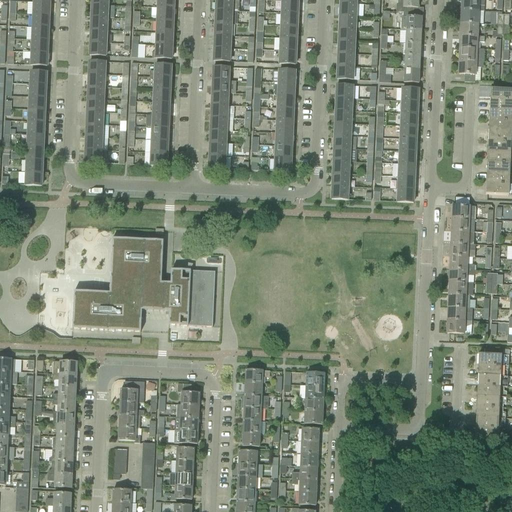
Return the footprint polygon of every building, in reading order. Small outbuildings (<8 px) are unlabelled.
[(173,0),(157,0),(157,9),(173,10),(173,0)] [(231,0),(215,0),(215,12),(231,12),(231,0)] [(396,7),(396,13),(415,14),(415,9),(418,9),(418,0),(397,0),(397,5),(396,7)] [(481,0),(461,0),(461,12),(478,12),(484,13),(484,0),(481,0)] [(298,3),(282,2),(281,15),(297,15),(298,3)] [(33,3),(33,16),(49,17),(49,4),(33,3)] [(340,5),(339,17),(355,18),(356,5),(340,5)] [(107,7),(91,6),(91,19),(107,19),(107,7)] [(157,9),(157,21),(173,22),(173,10),(157,9)] [(215,12),(215,24),(231,25),(231,12),(215,12)] [(478,12),(461,12),(461,24),(477,25),(478,12)] [(415,14),(396,13),(403,13),(402,18),(401,18),(400,31),(406,31),(421,32),(421,19),(415,18),(415,14)] [(297,15),(281,15),(281,27),(297,28),(297,15)] [(49,17),(33,16),(32,28),(48,29),(49,17)] [(355,18),(339,17),(339,30),(355,31),(355,18)] [(107,19),(91,19),(90,31),(106,32),(107,19)] [(173,22),(157,21),(156,34),(172,35),(173,22)] [(231,25),(215,24),(214,37),(230,37),(231,25)] [(477,25),(461,24),(460,37),(476,38),(477,25)] [(497,26),(497,32),(492,32),(492,38),(501,38),(501,36),(502,37),(503,26),(497,26)] [(281,27),(280,40),(296,40),(297,28),(281,27)] [(32,28),(32,41),(48,42),(48,29),(32,28)] [(339,30),(338,42),(354,43),(355,31),(339,30)] [(90,31),(90,44),(106,44),(106,32),(90,31)] [(421,32),(406,31),(405,44),(420,45),(421,32)] [(156,34),(156,47),(172,47),(172,35),(156,34)] [(214,37),(214,49),(230,50),(230,37),(214,37)] [(460,37),(460,50),(476,50),(476,43),(484,43),(484,38),(476,38),(460,37)] [(280,40),(279,52),(296,53),(296,40),(280,40)] [(32,41),(31,53),(47,54),(48,42),(32,41)] [(354,43),(338,42),(337,55),(354,56),(354,43)] [(106,44),(90,44),(89,57),(105,57),(106,44)] [(420,45),(405,44),(404,57),(419,58),(420,45)] [(156,47),(155,54),(152,54),(152,59),(171,60),(172,47),(156,47)] [(230,50),(214,49),(213,62),(229,63),(230,50)] [(476,50),(460,50),(459,62),(482,64),(483,64),(483,51),(476,50)] [(296,53),(279,52),(279,65),(295,66),(296,53)] [(47,54),(31,53),(31,61),(24,60),(24,66),(47,67),(47,54)] [(354,56),(337,55),(337,67),(353,68),(354,56)] [(419,58),(404,57),(404,70),(419,71),(419,58)] [(482,64),(459,62),(458,75),(464,75),(464,83),(474,84),(475,68),(482,69),(482,64)] [(88,76),(104,77),(105,63),(89,63),(88,76)] [(155,66),(154,72),(150,72),(149,79),(154,79),(170,79),(171,66),(155,66)] [(337,67),(336,80),(353,81),(353,68),(337,67)] [(213,68),(212,81),(228,82),(229,69),(213,68)] [(379,69),(379,76),(379,84),(390,84),(390,76),(385,76),(385,70),(379,69)] [(419,71),(404,70),(403,84),(418,84),(419,71)] [(278,84),(294,85),(295,72),(279,71),(278,84)] [(30,86),(46,86),(46,73),(30,73),(30,86)] [(104,77),(88,76),(88,88),(104,89),(104,77)] [(154,79),(154,91),(170,92),(170,79),(154,79)] [(212,81),(212,94),(228,95),(228,82),(212,81)] [(278,84),(277,97),(294,98),(294,85),(278,84)] [(46,86),(30,86),(29,98),(45,99),(46,86)] [(336,86),(335,100),(352,100),(352,87),(336,86)] [(88,88),(87,101),(103,102),(104,89),(88,88)] [(376,88),(369,88),(366,88),(366,93),(370,94),(369,101),(375,102),(376,88)] [(402,89),(401,103),(417,103),(418,90),(402,89)] [(489,101),(511,101),(511,90),(490,90),(489,101)] [(154,91),(153,104),(169,105),(170,92),(154,91)] [(228,95),(212,94),(211,106),(227,107),(228,95)] [(378,94),(378,102),(388,102),(384,102),(384,94),(378,94)] [(277,97),(277,109),(293,110),(294,98),(277,97)] [(45,99),(29,98),(29,111),(45,112),(45,99)] [(352,100),(335,100),(335,112),(351,113),(352,100)] [(103,102),(87,101),(87,113),(103,114),(103,102)] [(511,101),(489,101),(489,111),(511,112),(511,101)] [(388,102),(378,102),(377,114),(383,114),(383,106),(388,106),(388,102)] [(401,103),(401,115),(417,116),(417,103),(401,103)] [(153,104),(152,116),(168,117),(169,105),(153,104)] [(211,106),(210,119),(227,120),(227,107),(211,106)] [(277,109),(276,122),(292,123),(293,110),(277,109)] [(45,112),(29,111),(28,123),(44,124),(45,112)] [(511,112),(489,111),(489,122),(511,122),(511,112)] [(351,113),(335,112),(334,125),(350,125),(351,113)] [(102,127),(103,114),(87,113),(86,126),(102,127)] [(417,116),(401,115),(400,128),(416,128),(417,116)] [(168,117),(152,116),(152,129),(168,130),(168,117)] [(210,119),(210,131),(226,132),(227,120),(210,119)] [(292,123),(276,122),(276,134),(292,135),(292,123)] [(511,122),(489,122),(488,132),(511,133),(511,122)] [(44,124),(28,123),(27,136),(43,137),(44,124)] [(334,125),(334,137),(350,138),(350,125),(334,125)] [(102,127),(86,126),(85,138),(101,139),(107,139),(108,127),(102,127)] [(400,128),(400,140),(416,141),(416,128),(400,128)] [(152,129),(151,141),(167,142),(168,130),(152,129)] [(226,132),(210,131),(209,144),(225,145),(226,132)] [(511,133),(488,132),(488,143),(511,143),(511,133)] [(292,135),(276,134),(275,147),(291,148),(292,135)] [(43,137),(27,136),(27,148),(43,149),(43,137)] [(350,138),(334,137),(333,150),(349,150),(350,138)] [(85,138),(85,151),(101,152),(101,139),(85,138)] [(416,141),(400,140),(399,153),(415,153),(416,141)] [(167,142),(151,141),(151,154),(167,155),(167,142)] [(511,143),(488,143),(487,153),(511,154),(511,143)] [(225,145),(209,144),(209,157),(225,157),(225,145)] [(248,146),(243,146),(242,154),(231,154),(230,158),(248,158),(248,146)] [(291,148),(275,147),(275,159),(291,160),(291,148)] [(43,149),(27,148),(26,161),(42,162),(43,149)] [(333,150),(333,162),(349,163),(349,150),(333,150)] [(85,151),(84,164),(100,165),(107,165),(108,152),(101,152),(85,151)] [(399,153),(398,165),(415,166),(415,153),(399,153)] [(511,154),(487,153),(487,164),(511,164),(511,154)] [(167,155),(151,154),(150,167),(166,168),(167,155)] [(225,157),(209,157),(208,170),(224,170),(225,157)] [(275,159),(275,160),(269,160),(268,172),(274,172),(274,173),(290,173),(291,160),(275,159)] [(26,161),(26,173),(42,174),(42,162),(26,161)] [(349,163),(333,162),(332,175),(348,175),(349,163)] [(511,164),(487,164),(486,174),(511,175),(511,164)] [(415,166),(398,165),(398,178),(414,178),(415,166)] [(42,174),(26,173),(25,187),(41,187),(42,174)] [(511,175),(486,174),(486,185),(511,185),(511,175)] [(348,175),(332,175),(332,187),(348,188),(348,175)] [(398,178),(397,190),(413,191),(414,178),(398,178)] [(511,185),(486,185),(485,195),(511,196),(511,185)] [(348,188),(332,187),(331,200),(347,201),(348,188)] [(413,191),(397,190),(397,203),(413,204),(413,191)] [(452,220),(474,221),(475,208),(452,207),(452,220)] [(474,221),(452,220),(451,232),(468,233),(474,234),(474,221)] [(468,233),(451,232),(451,245),(467,246),(468,233)] [(92,294),(92,293),(73,292),(71,330),(140,333),(141,311),(168,313),(168,327),(212,329),(215,273),(170,271),(170,284),(161,284),(163,242),(112,240),(111,259),(109,294),(109,297),(92,296),(92,294)] [(451,245),(450,258),(466,259),(467,251),(474,252),(474,246),(467,246),(451,245)] [(466,259),(450,258),(450,271),(474,272),(474,267),(466,266),(466,259)] [(450,271),(449,283),(465,284),(466,276),(473,277),(474,272),(450,271)] [(449,283),(448,296),(465,297),(472,297),(472,284),(465,284),(449,283)] [(465,297),(448,296),(448,309),(464,309),(465,297)] [(448,309),(447,321),(471,322),(472,310),(464,310),(464,309),(448,309)] [(471,322),(447,321),(447,334),(463,335),(463,329),(471,325),(471,322)] [(484,355),(478,355),(478,366),(504,367),(504,363),(508,363),(508,351),(484,349),(484,355)] [(0,372),(10,373),(14,374),(15,361),(0,360),(0,372)] [(53,363),(52,375),(76,376),(76,364),(53,363)] [(504,367),(478,366),(477,376),(507,378),(507,372),(504,371),(504,367)] [(262,378),(269,378),(269,373),(245,371),(244,384),(261,385),(262,378)] [(10,373),(0,372),(0,386),(9,386),(10,373)] [(306,387),(323,388),(324,375),(306,374),(306,387)] [(76,376),(52,375),(52,381),(59,381),(59,389),(75,389),(76,376)] [(477,376),(477,387),(503,388),(506,388),(506,384),(507,378),(477,376)] [(124,391),(120,391),(119,403),(136,404),(143,405),(144,384),(124,383),(124,391)] [(261,385),(244,384),(244,397),(261,398),(261,385)] [(181,406),(198,407),(199,394),(191,394),(191,386),(177,385),(177,391),(180,394),(181,394),(181,406)] [(0,386),(0,398),(9,399),(9,386),(0,386)] [(305,400),(323,400),(323,388),(306,387),(305,400)] [(477,387),(476,397),(506,399),(506,393),(503,392),(503,388),(477,387)] [(53,395),(53,401),(75,402),(75,389),(59,389),(59,395),(53,395)] [(261,398),(244,397),(244,401),(242,401),(241,409),(243,409),(260,410),(261,398)] [(476,397),(476,408),(502,409),(502,405),(505,404),(506,399),(476,397)] [(0,398),(0,410),(8,411),(9,399),(0,398)] [(323,400),(305,400),(304,412),(322,413),(323,400)] [(75,402),(53,401),(52,406),(58,406),(58,414),(74,415),(75,402)] [(136,404),(119,403),(119,416),(136,417),(140,417),(144,417),(144,412),(136,412),(136,404)] [(198,407),(181,406),(176,406),(176,419),(180,419),(198,420),(198,407)] [(502,409),(476,408),(475,418),(505,420),(505,414),(502,413),(502,409)] [(243,409),(243,422),(260,423),(260,410),(243,409)] [(8,411),(0,410),(0,423),(15,424),(15,419),(8,418),(8,411)] [(322,413),(304,412),(304,425),(322,426),(322,413)] [(58,414),(57,426),(73,427),(74,415),(58,414)] [(118,429),(135,430),(139,430),(140,417),(136,417),(119,416),(118,429)] [(505,420),(475,418),(475,429),(501,430),(501,426),(504,425),(505,420)] [(198,420),(180,419),(179,432),(197,432),(198,420)] [(243,422),(242,434),(259,435),(260,423),(243,422)] [(0,423),(0,435),(7,436),(8,429),(15,429),(15,424),(0,423)] [(73,427),(57,426),(51,426),(51,431),(57,431),(57,439),(73,440),(73,427)] [(135,430),(118,429),(118,442),(134,442),(134,444),(139,445),(140,437),(135,437),(135,430)] [(501,430),(475,429),(474,440),(504,441),(504,435),(501,434),(501,430)] [(302,430),(301,443),(318,443),(318,430),(302,430)] [(197,432),(179,432),(174,431),(173,444),(197,445),(197,432)] [(259,435),(242,434),(242,447),(259,448),(259,435)] [(52,439),(52,451),(72,452),(73,440),(57,439),(52,439)] [(301,443),(300,455),(317,456),(318,443),(301,443)] [(176,462),(193,463),(194,450),(177,449),(176,462)] [(72,452),(52,451),(52,458),(49,460),(49,463),(51,463),(72,464),(72,452)] [(238,465),(256,466),(256,453),(238,452),(238,465)] [(317,456),(300,455),(300,468),(317,469),(317,456)] [(176,462),(176,475),(192,475),(193,463),(176,462)] [(47,475),(47,476),(71,477),(72,464),(51,463),(51,471),(48,472),(48,475),(47,475)] [(256,466),(238,465),(237,478),(255,478),(256,466)] [(292,474),(291,480),(316,481),(317,469),(300,468),(300,474),(292,474)] [(16,489),(28,490),(29,474),(23,474),(22,484),(16,483),(16,489)] [(176,475),(175,487),(192,488),(192,475),(176,475)] [(71,477),(47,476),(47,482),(55,483),(54,488),(71,489),(71,477)] [(237,478),(237,490),(255,491),(255,478),(237,478)] [(316,481),(291,480),(291,485),(299,486),(299,493),(316,494),(316,481)] [(192,488),(175,487),(175,495),(170,495),(170,502),(175,502),(175,500),(191,501),(192,488)] [(255,491),(237,490),(236,503),(254,504),(255,491)] [(113,491),(112,504),(130,504),(130,491),(113,491)] [(316,494),(299,493),(298,506),(315,507),(316,494)] [(46,500),(45,507),(48,507),(53,508),(70,509),(70,503),(70,495),(54,494),(54,500),(46,500)] [(253,511),(254,504),(236,503),(235,511),(253,511)]
